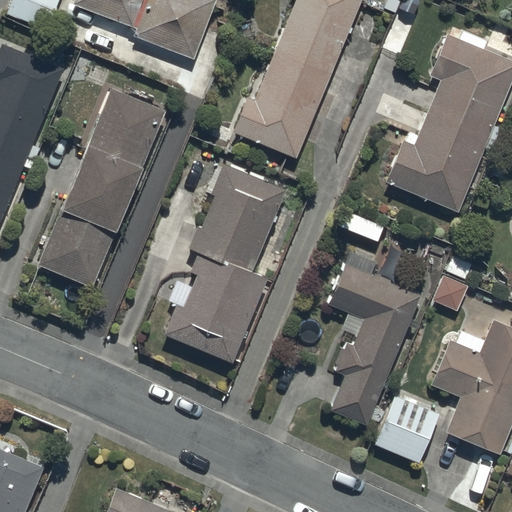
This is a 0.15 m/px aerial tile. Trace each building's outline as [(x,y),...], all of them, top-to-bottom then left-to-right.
[(57,0),(12,0),(5,18),(44,34),(57,0)] [(73,0),(71,7),(134,31),(131,38),(191,61),(214,2),(209,0),(73,0)] [(295,162),(362,0),(296,0),(253,103),(245,100),(230,134),(295,162)] [(456,215),(511,76),(511,64),(481,52),(484,43),(461,34),(458,42),(444,36),(427,78),(439,83),(416,139),(408,135),(404,144),(401,143),(383,186),(456,215)] [(38,150),(30,146),(61,71),(0,46),(0,217),(20,168),(29,172),(38,150)] [(162,114),(107,91),(34,269),(89,291),(162,114)] [(284,193),(221,166),(207,198),(212,201),(200,230),(195,228),(185,253),(194,257),(186,276),(194,279),(188,292),(176,287),(169,306),(172,307),(160,338),(227,366),(263,282),(249,276),(284,193)] [(374,262),(346,252),(326,308),(345,315),(339,332),(354,338),(351,347),(343,344),(332,374),(342,377),(328,415),(365,428),(368,420),(377,424),(381,413),(374,410),(400,340),(403,341),(419,295),(369,277),(374,262)] [(467,288),(441,277),(429,302),(455,314),(467,288)] [(498,458),(511,423),(511,331),(489,322),(481,342),(458,333),(453,345),(447,343),(429,388),(459,400),(444,437),(498,458)] [(437,414),(392,397),(372,448),(417,465),(437,414)] [(22,511),(40,469),(0,452),(0,511),(22,511)] [(162,511),(115,491),(105,511),(162,511)]
